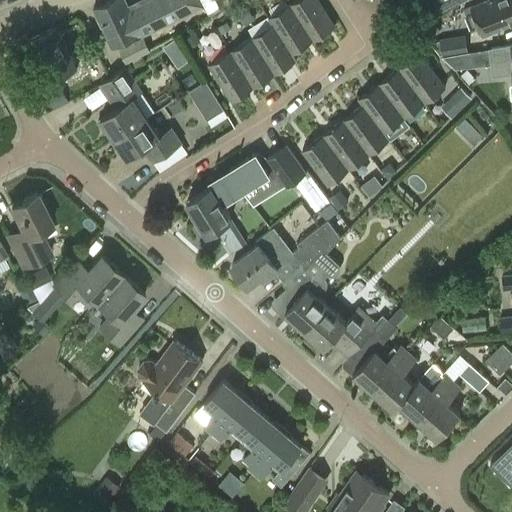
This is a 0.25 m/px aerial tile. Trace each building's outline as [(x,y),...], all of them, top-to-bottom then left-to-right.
[(143,34),(204,4),(210,13),(222,7),(218,0),(136,0),(129,4),(126,0),(109,0),(94,8),(113,46),(142,31),(143,34)] [(293,0),(292,1),(315,38),(337,25),(321,0),(293,0)] [(483,33),(511,21),(511,0),(484,0),(472,5),(483,33)] [(293,52),(294,51),(315,38),(292,1),(270,15),(274,22),(293,52)] [(253,36),(276,72),(298,58),(294,51),(293,52),(274,22),(253,36)] [(48,83),(78,68),(57,26),(27,40),(48,83)] [(440,39),(442,53),(468,49),(466,34),(440,38),(440,39)] [(232,49),(255,85),(276,72),(253,36),(232,49)] [(118,49),(125,63),(150,51),(143,37),(118,49)] [(511,42),(491,45),(493,70),(511,68),(511,42)] [(255,85),(232,49),(210,62),(233,99),(255,85)] [(400,66),(426,101),(446,86),(420,51),(400,66)] [(473,66),(472,51),(443,56),(455,68),(473,66)] [(380,81),(406,116),(426,101),(400,66),(380,81)] [(108,128),(116,139),(147,117),(127,87),(135,82),(126,67),(101,84),(115,106),(100,116),(101,117),(98,120),(104,130),(108,128)] [(206,79),(189,89),(207,118),(224,107),(206,79)] [(365,102),(386,131),(406,116),(380,81),(357,98),(362,104),(365,102)] [(49,105),(63,101),(59,85),(44,89),(49,105)] [(344,118),(370,153),(391,137),(386,131),(365,102),(362,104),(344,118)] [(468,144),(481,133),(466,115),(453,125),(468,144)] [(159,134),(147,117),(116,139),(128,157),(150,142),(160,157),(183,142),(172,126),(159,134)] [(323,133),(350,168),(370,153),(344,118),(323,133)] [(350,168),(323,133),(303,149),(329,184),(350,168)] [(306,171),(287,144),(267,157),(286,185),(306,171)] [(223,202),(269,173),(256,152),(229,169),(231,173),(187,201),(192,209),(191,210),(190,213),(194,220),(197,221),(199,219),(207,232),(232,217),(223,202)] [(313,209),(327,199),(308,172),(294,182),(313,209)] [(365,195),(379,185),(371,173),(357,183),(365,195)] [(40,229),(53,222),(38,191),(12,204),(23,226),(7,234),(23,267),(51,253),(40,229)] [(320,246),(328,252),(342,236),(329,219),(298,242),(301,246),(291,253),(301,268),(320,246)] [(256,240),(258,243),(232,264),(248,285),(261,274),(264,278),(279,267),(277,264),(288,256),(276,241),(281,237),(273,227),(256,240)] [(335,259),(328,252),(320,246),(301,268),(302,270),(288,279),(292,284),(285,289),(297,300),(286,312),(306,329),(329,303),(316,292),(317,291),(322,291),(326,288),(327,282),(324,278),(321,274),(335,259)] [(98,301),(123,272),(100,252),(86,268),(76,259),(54,284),(73,301),(84,289),(98,301)] [(123,272),(98,301),(111,313),(101,325),(120,342),(142,317),(132,307),(145,292),(123,272)] [(511,273),(503,274),(504,286),(511,285),(511,273)] [(50,311),(38,301),(27,306),(42,320),(50,311)] [(389,319),(388,319),(383,314),(377,321),(359,305),(347,319),(329,303),(306,329),(325,347),(333,339),(351,354),(358,345),(362,348),(389,319)] [(353,372),(373,390),(409,351),(401,344),(387,359),(376,349),(397,325),(395,324),(407,311),(401,305),(388,319),(389,319),(362,348),(369,355),(353,372)] [(455,326),(441,314),(431,324),(445,337),(455,326)] [(511,314),(499,316),(501,334),(511,332),(511,314)] [(196,392),(185,384),(204,359),(175,338),(145,378),(172,398),(155,422),(167,431),(196,392)] [(486,358),(500,373),(511,360),(511,350),(503,341),(486,358)] [(415,383),(403,373),(417,358),(409,351),(373,390),(393,408),(398,403),(415,383)] [(479,390),(489,379),(469,361),(459,372),(479,390)] [(398,403),(417,419),(453,380),(445,373),(432,387),(420,377),(415,383),(398,403)] [(205,425),(213,431),(243,395),(223,378),(197,410),(209,420),(205,425)] [(453,380),(417,419),(438,436),(460,412),(448,402),(461,387),(453,380)] [(243,395),(213,431),(220,438),(232,424),(244,434),(263,411),(243,395)] [(249,467),(251,469),(284,429),(263,411),(244,434),(255,443),(244,457),(252,464),(249,467)] [(284,429),(251,469),(261,477),(276,460),(282,465),(274,474),(284,482),(310,450),(284,429)] [(176,431),(168,439),(183,453),(191,445),(176,431)] [(511,442),(490,463),(511,484),(511,482),(511,442)] [(294,511),(305,511),(329,479),(309,465),(283,503),(294,511)] [(354,509),(357,511),(375,511),(389,492),(357,469),(348,482),(361,491),(357,496),(361,499),(354,509)] [(228,470),(219,484),(234,493),(243,479),(228,470)] [(361,491),(348,482),(326,511),(357,511),(354,509),(361,499),(357,496),(361,491)]
